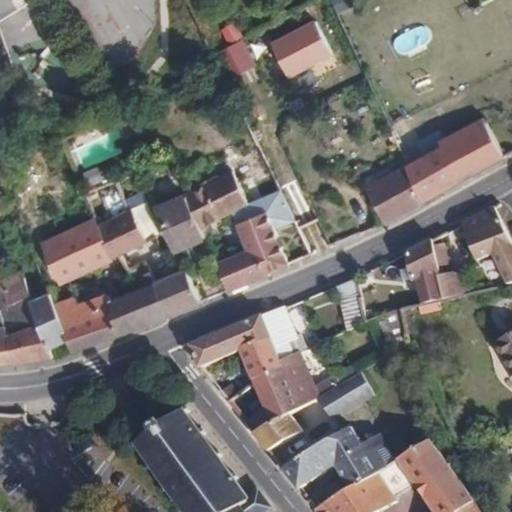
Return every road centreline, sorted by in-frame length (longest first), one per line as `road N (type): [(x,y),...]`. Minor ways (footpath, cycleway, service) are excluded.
road 1 (tertiary): [(511,176),(385,243),(160,343)]
road 2 (residential): [(160,343),(296,511)]
road 3 (tertiary): [(160,343),(40,387),(0,389)]
